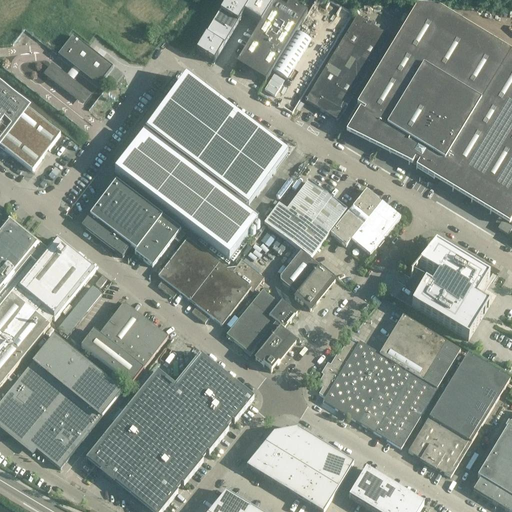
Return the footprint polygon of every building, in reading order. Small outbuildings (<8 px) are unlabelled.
[(225,5),(195,55),(213,65),(244,15),(244,14),(262,26),(275,3),(231,2),(225,5)] [(262,26),(237,66),(266,84),(273,73),(308,14),(291,4),(287,10),(275,3),(262,26)] [(417,9),(416,9),(348,122),(413,162),(412,163),(412,164),(411,165),(412,166),(412,167),(413,168),(414,168),(415,168),(416,168),(417,167),(418,166),(418,165),(428,171),(430,177),(436,175),(511,221),(511,54),(437,9),(417,9)] [(357,19),(305,103),(337,123),(389,38),(357,19)] [(297,33),(273,73),(287,81),(311,41),(297,33)] [(113,68),(73,37),(58,56),(98,87),(113,68)] [(59,68),(52,62),(43,73),(57,84),(79,101),(83,105),(91,94),(81,85),(59,68)] [(32,174),(61,137),(30,113),(31,111),(0,87),(0,150),(1,149),(32,174)] [(173,95),(146,131),(249,209),(276,173),(173,95)] [(142,136),(114,174),(229,261),(257,223),(142,136)] [(89,218),(81,229),(122,259),(156,214),(116,183),(90,218),(89,218)] [(307,185),(292,205),(292,212),(286,213),(278,207),(263,226),(311,261),(346,215),(307,185)] [(331,236),(346,249),(351,243),(370,258),(401,220),(366,192),(331,236)] [(138,252),(155,265),(173,241),(178,244),(185,235),(163,219),(138,252)] [(0,389),(8,380),(49,329),(48,327),(52,322),(54,323),(95,273),(57,241),(47,253),(9,222),(0,233),(0,389)] [(502,224),(498,231),(508,236),(511,230),(502,224)] [(189,303),(218,265),(187,241),(157,279),(162,282),(157,289),(173,301),(178,294),(189,303)] [(489,280),(433,246),(419,268),(438,279),(431,290),(425,287),(412,308),(469,343),(489,308),(488,307),(495,296),(486,290),(490,283),(492,284),(497,276),(493,273),(489,280)] [(263,252),(253,263),(260,269),(270,258),(263,252)] [(320,269),(301,254),(280,280),(280,284),(297,297),(294,300),(310,313),(335,283),(319,270),(320,269)] [(264,280),(241,262),(237,268),(228,269),(227,268),(227,269),(223,269),(218,265),(189,303),(194,307),(189,313),(205,325),(210,319),(222,328),(249,293),(252,295),(264,280)] [(262,293),(227,338),(250,357),(276,325),(285,332),(298,316),(282,304),(279,306),(262,293)] [(146,324),(124,306),(99,338),(89,339),(81,349),(131,387),(166,342),(145,325),(146,324)] [(349,343),(345,350),(344,349),(338,358),(336,357),(330,367),(328,366),(322,377),(323,377),(317,387),(323,390),(319,397),(325,400),(323,404),(401,451),(417,424),(460,353),(403,318),(383,349),(382,349),(378,356),(359,344),(357,348),(349,343)] [(295,344),(279,331),(255,361),(271,374),(295,344)] [(60,471),(89,435),(122,395),(54,339),(21,379),(0,404),(0,429),(32,455),(35,451),(60,471)] [(509,382),(475,361),(467,356),(426,424),(408,454),(420,461),(419,463),(436,473),(437,472),(450,480),(484,424),(509,382)] [(253,400),(200,357),(175,388),(157,374),(116,424),(86,462),(100,474),(114,485),(148,511),(162,511),(177,494),(175,493),(181,486),(183,487),(203,463),(201,461),(207,454),(209,456),(228,432),(226,430),(232,423),(234,424),(253,400)] [(480,480),(475,489),(473,493),(504,511),(511,511),(511,420),(477,479),(480,480)] [(274,435),(246,468),(317,511),(325,511),(354,465),(297,431),(274,435)] [(422,507),(366,473),(365,472),(348,500),(367,511),(420,511),(423,507),(422,506),(422,507)] [(256,511),(226,493),(211,511),(256,511)]
